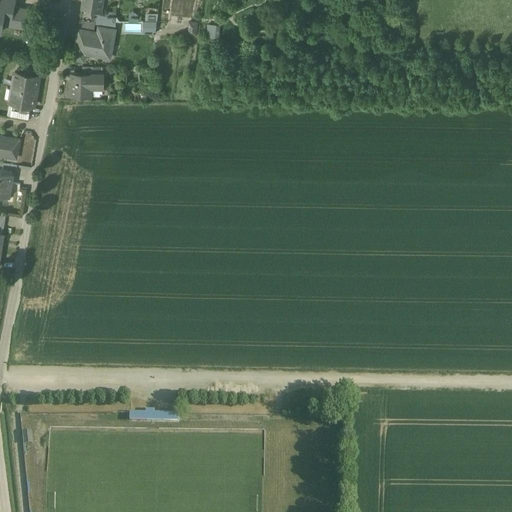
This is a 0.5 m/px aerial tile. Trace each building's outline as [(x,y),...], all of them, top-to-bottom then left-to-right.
[(0,0),(0,30),(0,31),(1,25),(24,29),(27,9),(12,6),(13,0),(0,0)] [(83,0),(82,7),(82,8),(92,10),(100,11),(102,0),(83,0)] [(92,10),(82,8),(82,7),(81,7),(79,21),(95,21),(96,15),(92,15),(92,10)] [(95,21),(79,21),(78,27),(94,29),(95,21)] [(159,22),(142,22),(142,33),(159,34),(159,22)] [(197,23),(190,22),(188,34),(195,35),(197,23)] [(98,33),(83,30),(82,34),(78,33),(74,58),(83,60),(85,49),(91,50),(90,54),(109,57),(114,30),(99,27),(98,33)] [(37,69),(19,66),(18,72),(36,75),(37,69)] [(94,66),(82,66),(81,74),(91,74),(91,75),(93,75),(93,74),(94,66)] [(18,72),(15,72),(13,87),(36,91),(39,76),(36,75),(18,72)] [(71,84),(103,84),(103,74),(93,74),(93,75),(91,75),(91,74),(81,74),(72,74),(71,84)] [(103,84),(71,84),(71,95),(91,96),(91,87),(103,87),(103,84)] [(146,85),(133,84),(132,99),(145,100),(146,85)] [(36,91),(13,87),(10,102),(13,103),(31,106),(34,107),(36,91)] [(31,106),(13,103),(12,109),(30,112),(31,106)] [(0,135),(0,154),(16,158),(19,140),(19,139),(0,135)] [(12,174),(0,171),(0,195),(7,197),(12,174)] [(181,412),(132,412),(132,421),(181,422),(181,412)]
